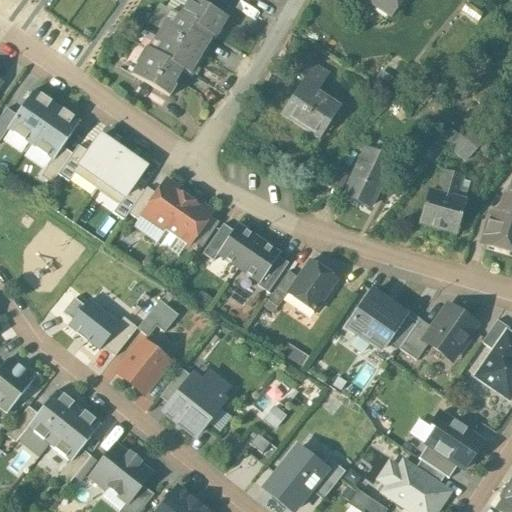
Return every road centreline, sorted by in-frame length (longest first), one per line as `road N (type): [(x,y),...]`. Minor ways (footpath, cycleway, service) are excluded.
road 1 (residential): [(511,293),(306,233),(186,170)]
road 2 (residential): [(0,293),(31,337),(248,511)]
road 3 (residential): [(186,170),(0,34)]
road 4 (residential): [(186,170),(293,0)]
